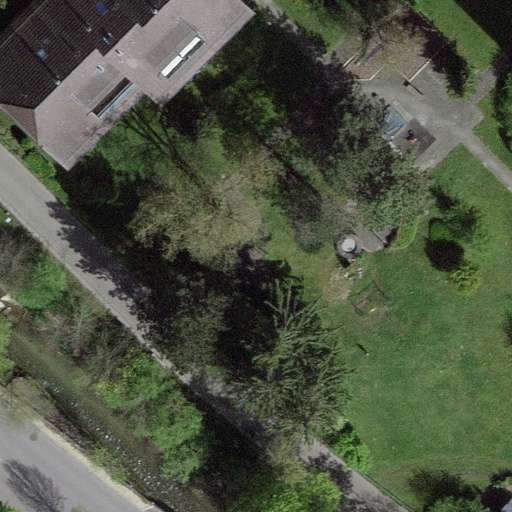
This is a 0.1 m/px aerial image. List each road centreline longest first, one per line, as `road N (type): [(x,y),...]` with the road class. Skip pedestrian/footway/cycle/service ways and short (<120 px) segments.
road 1 (unclassified): [(0,173),(248,412),(390,511)]
road 2 (residential): [(93,511),(0,430)]
